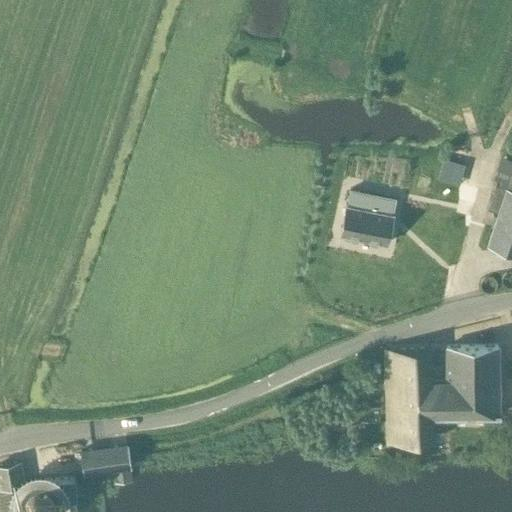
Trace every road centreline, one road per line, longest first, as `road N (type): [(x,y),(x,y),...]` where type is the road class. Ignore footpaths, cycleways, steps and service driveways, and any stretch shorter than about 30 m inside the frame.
road 1 (unclassified): [(0,445),(163,422),(246,395),(344,348),(511,300)]
road 2 (track): [(511,110),(484,174),(466,272),(472,306)]
